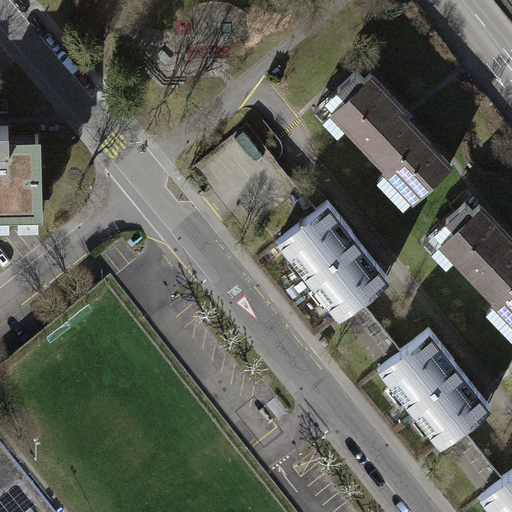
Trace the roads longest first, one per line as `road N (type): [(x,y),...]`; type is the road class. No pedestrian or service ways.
road 1 (residential): [(419,511),(145,179)]
road 2 (residential): [(145,179),(0,6)]
road 3 (residential): [(0,305),(126,204),(145,179)]
